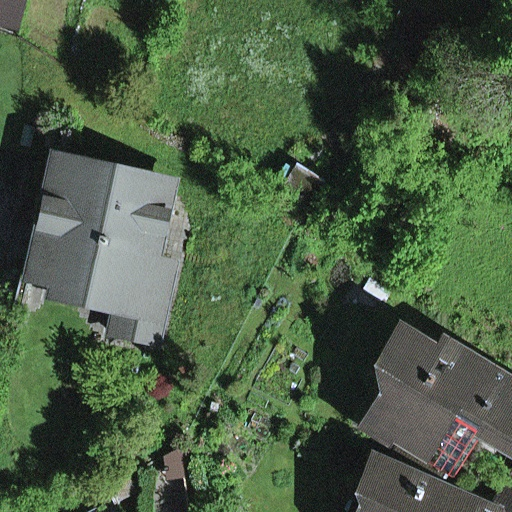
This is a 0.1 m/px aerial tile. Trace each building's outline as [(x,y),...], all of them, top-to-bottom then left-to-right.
[(434,17),(409,52),(434,70),(459,35),(434,17)] [(170,185),(54,160),(28,276),(118,296),(164,306),(173,264),(153,260),(170,185)] [(109,333),(156,343),(164,306),(118,296),(109,333)] [(511,454),(511,391),(439,347),(434,355),(400,335),(386,356),(392,370),(382,388),(385,402),(373,421),(394,434),(390,441),(449,477),(476,433),(511,454)] [(373,421),(385,402),(382,388),(392,370),(386,356),(349,416),(390,441),(394,434),(373,421)] [(511,511),(511,495),(507,493),(496,511),(374,457),(359,490),(365,503),(360,511),(511,511)] [(184,482),(181,460),(159,463),(162,484),(184,482)] [(360,511),(365,503),(359,490),(357,489),(346,511),(360,511)]
